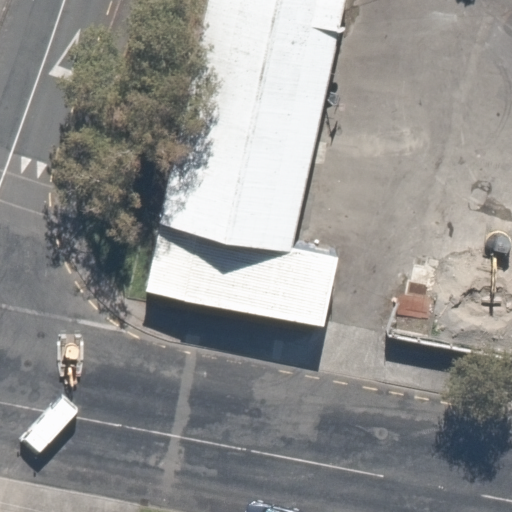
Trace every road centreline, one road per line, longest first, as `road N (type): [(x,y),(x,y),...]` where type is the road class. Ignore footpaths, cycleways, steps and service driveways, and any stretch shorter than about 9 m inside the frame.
road 1 (residential): [(0,399),(511,495)]
road 2 (residential): [(0,188),(65,0)]
